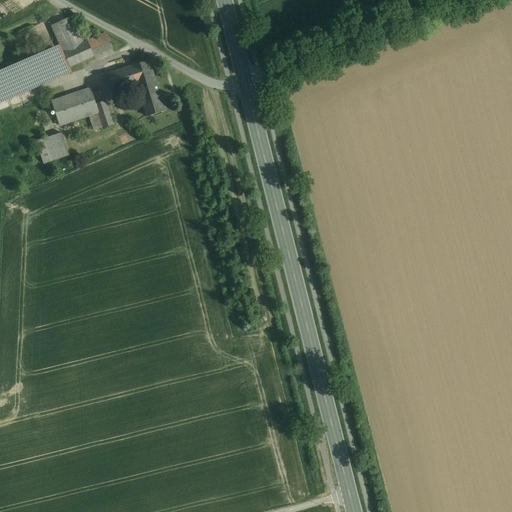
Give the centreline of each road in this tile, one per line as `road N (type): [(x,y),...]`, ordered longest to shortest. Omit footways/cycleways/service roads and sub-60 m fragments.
road 1 (primary): [(350,493),(243,80)]
road 2 (unclassified): [(59,0),(200,79),(243,80)]
